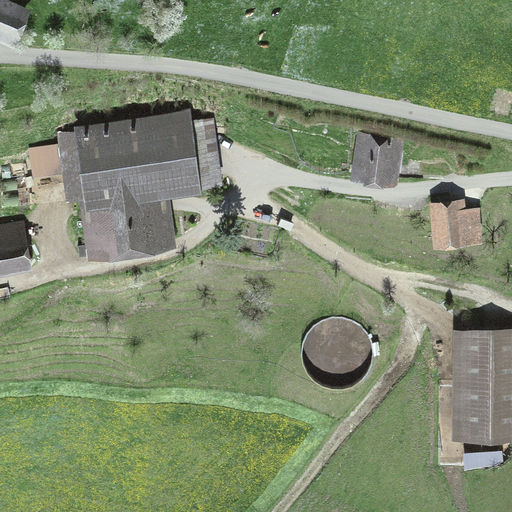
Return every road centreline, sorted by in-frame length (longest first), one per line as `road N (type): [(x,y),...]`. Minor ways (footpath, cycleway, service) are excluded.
road 1 (unclassified): [(0,55),(214,71),(511,132)]
road 2 (track): [(511,178),(386,192),(284,177),(253,184),(245,198),(256,209),(426,316)]
road 3 (track): [(460,511),(443,448),(441,325),(426,316),(377,394),(274,511)]
road 4 (track): [(0,281),(151,258),(198,238),(222,209),(245,198)]
road 5 (track): [(389,287),(428,280),(479,292),(495,308),(492,317)]
